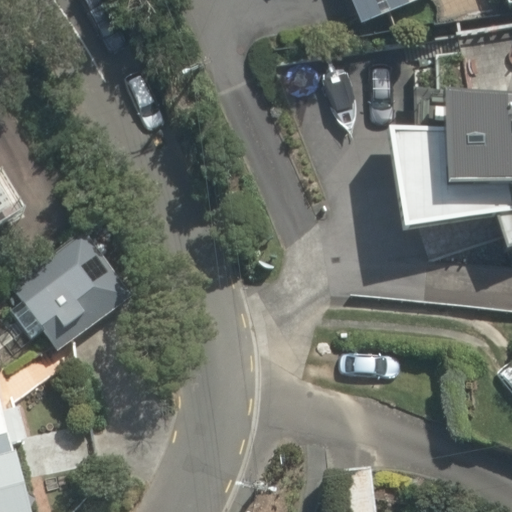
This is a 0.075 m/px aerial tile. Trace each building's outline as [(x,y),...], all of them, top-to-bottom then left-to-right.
[(352,0),(362,20),(406,0),(352,0)] [(511,58),(480,63),(502,216),(511,214),(511,58)] [(0,292),(51,362),(123,311),(73,240),(0,292)] [(0,511),(24,511),(5,431),(0,432),(0,511)] [(379,511),(377,472),(329,475),(331,511),(379,511)]
